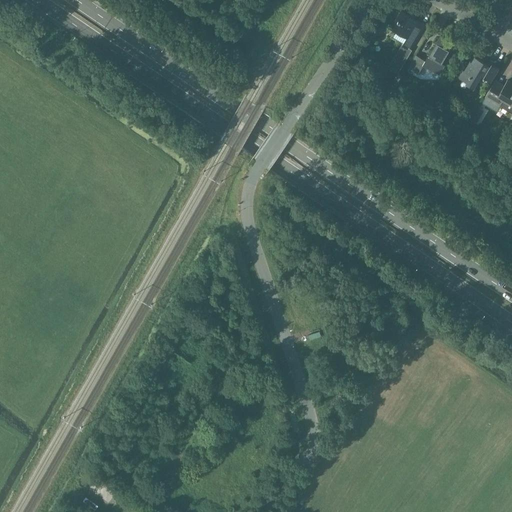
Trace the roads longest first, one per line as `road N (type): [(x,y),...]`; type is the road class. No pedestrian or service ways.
road 1 (trunk): [(37,0),(511,323)]
road 2 (trunk): [(511,294),(75,0)]
road 3 (unclassified): [(283,511),(310,452),(312,425),(247,198),(339,48)]
